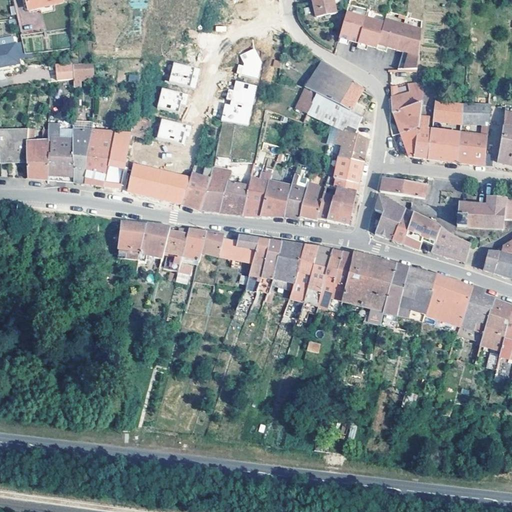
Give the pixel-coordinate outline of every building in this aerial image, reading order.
[(60,0),(26,0),(29,9),(60,0)] [(332,0),(312,0),(316,16),(335,12),(332,0)] [(364,17),(344,12),(337,40),(346,43),(348,39),(357,42),(364,17)] [(383,23),(364,17),(357,42),(356,46),(365,49),(366,45),(375,48),(383,23)] [(384,19),(383,23),(375,48),(385,51),(386,47),(395,50),(402,25),(384,19)] [(420,30),(402,25),(395,50),(401,52),(396,69),(415,70),(420,30)] [(0,65),(20,60),(14,32),(0,35),(0,65)] [(243,51),(240,65),(238,64),(236,74),(256,78),(261,54),(243,51)] [(304,122),(307,114),(317,94),(349,111),(349,110),(362,89),(362,88),(322,60),(305,87),(305,88),(294,113),(288,111),(286,116),(289,117),(304,122)] [(72,78),(71,63),(55,64),(56,79),(72,78)] [(171,63),(170,84),(189,85),(191,65),(171,63)] [(93,64),(72,65),(72,78),(73,88),(80,88),(80,82),(93,82),(93,64)] [(193,67),(189,87),(196,88),(199,68),(193,67)] [(416,139),(419,110),(423,83),(408,83),(410,93),(407,94),(406,93),(397,95),(396,86),(404,84),(402,77),(390,79),(392,113),(399,133),(412,129),(416,139)] [(220,120),(248,126),(257,85),(235,80),(233,90),(228,89),(225,101),(220,120)] [(156,109),(183,116),(188,93),(161,87),(156,109)] [(317,94),(307,114),(339,128),(335,144),(341,146),(340,150),(338,155),(362,161),(365,148),(367,140),(354,134),(361,116),(349,110),(349,111),(317,94)] [(440,98),(435,97),(432,120),(459,123),(460,120),(461,105),(439,102),(440,98)] [(463,105),(461,105),(460,120),(475,121),(477,105),(463,105)] [(488,117),(489,112),(489,106),(488,105),(477,105),(475,121),(475,124),(484,124),(484,128),(487,128),(488,117)] [(430,112),(419,110),(416,139),(413,157),(418,158),(426,159),(429,129),(427,129),(428,119),(430,119),(430,112)] [(129,132),(130,132),(144,137),(149,121),(134,118),(132,124),(129,132)] [(161,119),(157,139),(184,144),(188,124),(161,119)] [(47,122),(47,128),(47,140),(49,140),(49,155),(47,155),(47,180),(60,181),(73,182),(72,138),(60,138),(60,124),(47,122)] [(506,163),(511,164),(511,127),(504,125),(499,153),(496,152),(496,157),(498,158),(497,162),(506,163)] [(25,142),(26,128),(0,128),(0,153),(0,161),(17,160),(16,163),(26,162),(25,142)] [(26,128),(25,142),(26,162),(27,178),(36,179),(47,180),(47,155),(49,155),(49,140),(47,140),(47,128),(41,129),(41,139),(38,139),(38,136),(35,135),(35,140),(32,139),(32,128),(26,128)] [(91,130),(72,129),(72,138),(73,182),(79,183),(84,183),(91,130)] [(413,157),(416,139),(412,129),(399,133),(407,156),(413,157)] [(429,129),(426,159),(433,160),(456,163),(459,133),(431,130),(429,129)] [(104,187),(114,131),(91,130),(84,183),(96,185),(104,187)] [(130,132),(129,132),(114,131),(104,187),(119,189),(120,184),(130,132)] [(459,133),(456,163),(466,164),(483,166),(487,135),(459,132),(459,133)] [(284,217),(290,186),(281,185),(284,169),(282,169),(284,162),(286,162),(289,153),(280,150),(275,161),(274,167),(259,215),(270,216),(284,217)] [(338,155),(333,178),(357,183),(362,161),(338,155)] [(223,168),(211,211),(226,213),(241,215),(253,162),(254,161),(240,161),(238,170),(226,168),(228,160),(214,160),(212,165),(223,168)] [(253,162),(241,215),(249,215),(259,215),(274,167),(253,162)] [(205,211),(211,211),(223,168),(212,165),(212,166),(208,177),(199,210),(205,211)] [(190,207),(199,210),(208,177),(190,173),(181,204),(190,207)] [(293,173),(290,186),(284,217),(291,218),(299,219),(300,217),(299,215),(307,183),(309,177),(293,173)] [(316,185),(307,183),(299,215),(300,217),(307,218),(316,220),(317,218),(316,218),(324,186),(326,177),(326,176),(326,175),(319,174),(316,185)] [(324,186),(355,192),(356,187),(357,183),(333,178),(326,177),(324,186)] [(403,195),(424,198),(426,184),(404,181),(383,177),(379,191),(403,195)] [(355,192),(324,186),(316,218),(317,218),(335,222),(347,225),(352,205),(355,192)] [(374,233),(392,240),(405,208),(387,197),(378,195),(374,209),(382,213),(374,233)] [(503,220),(511,220),(511,197),(486,196),(485,205),(457,203),(455,226),(502,230),(503,220)] [(396,242),(402,244),(414,212),(405,208),(392,240),(396,242)] [(28,212),(17,211),(16,211),(13,236),(29,237),(28,243),(35,244),(39,215),(39,213),(28,212)] [(432,245),(438,227),(434,223),(414,212),(402,244),(408,246),(418,250),(421,241),(432,245)] [(118,250),(140,253),(146,226),(132,224),(121,223),(118,250)] [(167,234),(169,230),(170,227),(158,225),(146,224),(146,226),(140,253),(140,254),(138,254),(137,265),(139,265),(140,263),(145,264),(146,256),(154,257),(161,259),(163,252),(167,234)] [(448,235),(438,227),(432,245),(430,251),(441,254),(457,259),(464,261),(469,246),(469,244),(448,235)] [(187,229),(186,234),(187,234),(182,256),(197,259),(199,252),(204,232),(195,231),(187,229)] [(186,234),(169,230),(167,234),(163,252),(181,256),(182,257),(182,256),(187,234),(186,234)] [(205,231),(204,232),(199,252),(208,254),(211,242),(220,244),(221,244),(223,234),(213,232),(205,231)] [(251,263),(257,239),(246,237),(237,236),(236,241),(233,241),(230,258),(251,263)] [(230,258),(233,241),(223,239),(220,251),(228,253),(227,258),(230,258)] [(257,239),(251,263),(245,289),(240,301),(249,305),(251,306),(253,301),(254,301),(261,277),(260,277),(268,240),(262,239),(257,239)] [(274,241),(268,240),(260,277),(261,277),(254,301),(256,302),(255,304),(261,305),(263,300),(264,300),(265,297),(266,293),(267,294),(272,279),(272,276),(280,242),(274,241)] [(511,240),(501,248),(511,250),(511,240)] [(289,243),(280,242),(272,276),(272,279),(282,280),(281,284),(278,283),(274,296),(282,298),(281,301),(284,302),(285,298),(287,299),(288,299),(304,245),(289,243)] [(288,299),(287,299),(281,316),(297,321),(300,311),(318,247),(310,246),(304,245),(288,299)] [(315,315),(317,306),(316,306),(325,275),(332,250),(324,249),(318,247),(300,311),(315,315)] [(332,250),(325,275),(336,277),(343,252),(338,251),(332,250)] [(498,254),(497,254),(487,251),(485,258),(482,268),(487,270),(492,272),(498,254)] [(511,253),(497,251),(497,254),(498,254),(492,272),(503,276),(511,278),(511,253)] [(336,277),(325,275),(316,306),(317,306),(329,309),(328,317),(332,318),(332,316),(336,317),(337,312),(338,313),(341,301),(352,255),(351,255),(347,254),(343,252),(336,277)] [(352,253),(351,255),(352,255),(341,301),(358,306),(363,307),(369,308),(366,320),(373,322),(378,323),(384,300),(395,264),(374,258),(352,253)] [(161,259),(154,257),(151,266),(159,268),(161,259)] [(179,264),(178,269),(177,272),(188,275),(190,267),(179,264)] [(402,266),(395,264),(384,300),(378,323),(393,327),(396,315),(408,267),(402,266)] [(422,322),(424,317),(423,316),(434,274),(422,271),(408,267),(396,315),(421,322),(422,322)] [(438,320),(459,326),(472,285),(456,279),(446,275),(446,278),(434,274),(423,316),(424,317),(438,320)] [(472,285),(459,326),(452,339),(447,358),(467,364),(471,348),(473,342),(480,344),(480,342),(493,298),(483,295),(484,290),(476,287),(472,285)] [(494,298),(493,298),(480,342),(480,344),(478,350),(474,364),(475,364),(495,369),(498,359),(511,306),(501,302),(494,300),(494,298)] [(249,305),(240,301),(236,308),(246,313),(249,305)] [(511,306),(498,359),(495,369),(493,378),(497,379),(498,375),(511,378),(511,375),(511,306)] [(438,320),(424,317),(422,322),(437,326),(438,320)] [(378,323),(373,322),(370,335),(375,336),(378,323)] [(311,339),(308,338),(305,350),(316,353),(318,343),(311,341),(311,339)] [(504,409),(499,408),(496,416),(503,417),(504,413),(504,409)] [(353,438),(357,426),(352,424),(348,436),(353,438)]
